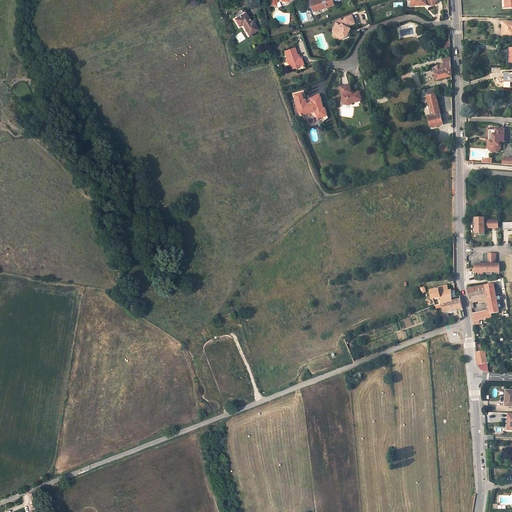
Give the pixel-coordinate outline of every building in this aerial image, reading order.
[(335,4),(334,3),(333,0),(311,0),(312,3),(313,3),(315,8),(314,8),(315,11),(318,10),(335,4)] [(406,0),(406,4),(413,4),(413,7),(418,7),(418,5),(421,5),(424,5),(428,8),(433,3),(430,0),(406,0)] [(251,22),(246,13),(235,19),(240,26),(243,25),(249,35),(258,30),(253,21),(251,22)] [(356,24),(353,16),(345,18),(344,21),(342,20),(337,23),(333,30),(334,33),(341,37),(340,39),(347,37),(350,33),(347,31),(349,28),(350,29),(351,26),(356,24)] [(511,21),(503,22),(503,25),(505,25),(505,36),(511,36),(511,21)] [(298,57),(294,47),(284,51),(286,58),(289,59),(288,62),(290,69),(299,65),(299,64),(302,63),(301,59),(298,57)] [(451,62),(433,68),(437,80),(452,76),(451,62)] [(350,85),(341,87),(342,96),(342,100),(345,104),(349,105),(352,102),(361,100),(359,92),(354,93),(352,92),(350,85)] [(322,117),(328,116),(326,107),(324,108),(321,95),(320,95),(311,98),(304,99),(302,92),(294,94),(299,113),(302,115),(316,112),(319,122),(323,120),(322,117)] [(436,94),(427,96),(432,116),(426,118),(427,121),(430,120),(431,126),(431,127),(443,124),(436,94)] [(502,141),(500,141),(500,147),(497,150),(493,150),(490,147),(490,141),(493,141),(493,134),(496,134),(496,129),(488,129),(488,138),(487,138),(487,141),(488,141),(488,148),(492,152),(498,152),(502,148),(502,141)] [(502,141),(507,141),(507,134),(505,134),(505,129),(496,129),(496,134),(493,134),(493,141),(490,141),(490,147),(493,150),(497,150),(500,147),(500,141),(502,141)] [(475,219),(475,234),(486,234),(485,229),(499,229),(498,220),(485,221),(485,218),(475,219)] [(511,222),(503,223),(503,230),(511,229),(511,222)] [(488,263),(475,264),(474,273),(499,272),(500,263),(497,263),(497,254),(488,254),(488,263)] [(471,303),(473,303),(473,301),(488,298),(490,309),(491,314),(500,312),(499,307),(497,296),(494,283),(468,288),(471,303)] [(453,285),(439,288),(440,294),(454,290),(453,285)] [(436,290),(431,291),(432,299),(440,297),(443,312),(463,308),(461,299),(460,292),(460,288),(454,290),(440,294),(439,288),(436,288),(436,290)] [(473,313),(474,320),(492,316),(491,314),(490,309),(473,313)] [(477,353),(478,361),(478,362),(478,363),(479,365),(487,363),(485,351),(477,353)] [(487,363),(479,365),(480,367),(481,369),(484,370),(486,371),(487,372),(491,372),(489,363),(487,363)]
